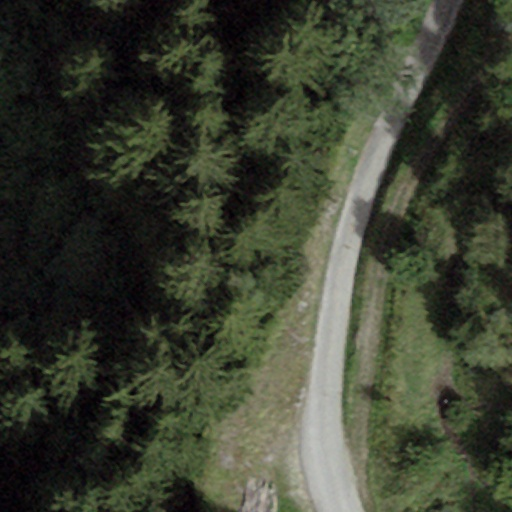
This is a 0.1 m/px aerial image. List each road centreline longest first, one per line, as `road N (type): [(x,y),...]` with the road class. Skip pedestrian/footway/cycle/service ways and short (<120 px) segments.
road 1 (unclassified): [(345,511),(325,450),(337,296),(378,152),(451,0)]
road 2 (track): [(511,59),(443,135),(402,217),(352,511)]
